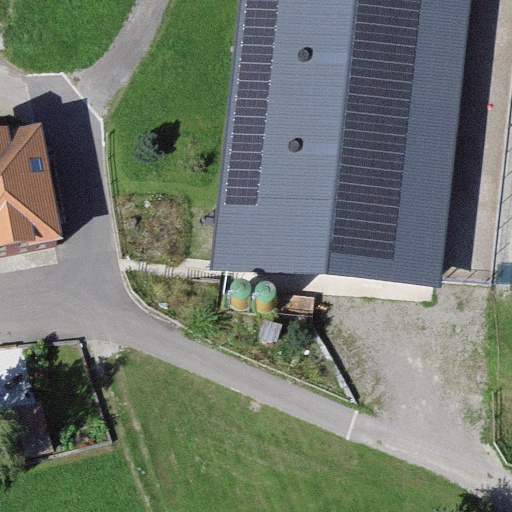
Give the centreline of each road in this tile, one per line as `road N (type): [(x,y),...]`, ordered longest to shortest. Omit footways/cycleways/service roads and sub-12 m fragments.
road 1 (unclassified): [(0,320),(95,315),(511,490)]
road 2 (track): [(0,100),(32,111),(70,148),(88,200),(95,315)]
road 3 (track): [(164,511),(95,315)]
road 4 (track): [(54,127),(92,105),(158,0)]
